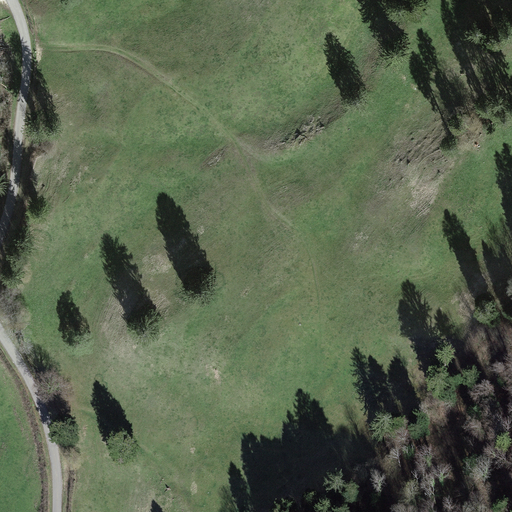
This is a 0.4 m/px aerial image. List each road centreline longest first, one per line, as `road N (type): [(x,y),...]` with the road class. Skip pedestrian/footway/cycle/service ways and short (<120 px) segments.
road 1 (unclassified): [(12,0),(26,67),(0,234)]
road 2 (unclassified): [(0,332),(46,419),(56,511)]
